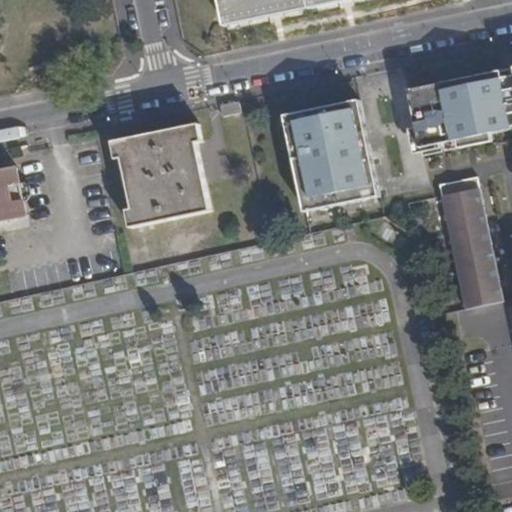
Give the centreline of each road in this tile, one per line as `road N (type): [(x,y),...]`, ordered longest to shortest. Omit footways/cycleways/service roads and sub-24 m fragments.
road 1 (unclassified): [(166,92),(511,17)]
road 2 (unknown): [(367,48),(403,172),(486,164),(511,285)]
road 3 (unclassified): [(0,129),(166,92)]
